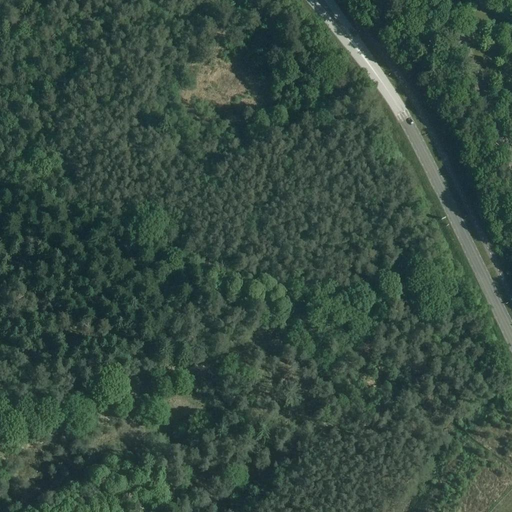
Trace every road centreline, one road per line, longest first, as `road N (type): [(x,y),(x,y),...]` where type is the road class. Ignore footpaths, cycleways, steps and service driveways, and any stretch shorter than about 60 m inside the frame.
road 1 (primary): [(511,337),(419,146),(364,59)]
road 2 (track): [(156,377),(341,317)]
road 3 (track): [(0,450),(108,392),(156,377)]
